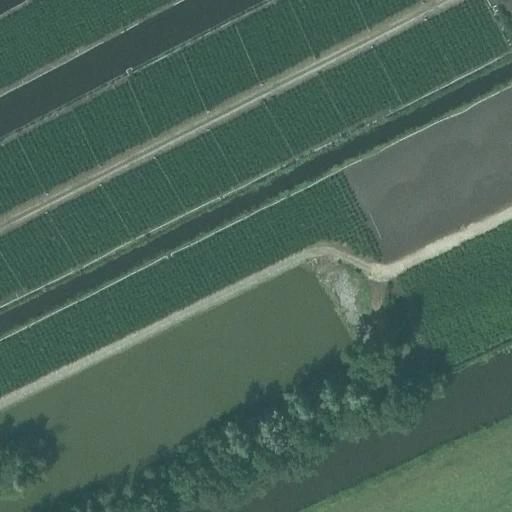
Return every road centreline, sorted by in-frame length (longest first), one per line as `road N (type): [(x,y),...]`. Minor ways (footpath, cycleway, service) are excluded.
road 1 (track): [(49,379),(323,248),(383,274),(511,213)]
road 2 (track): [(0,225),(441,0)]
